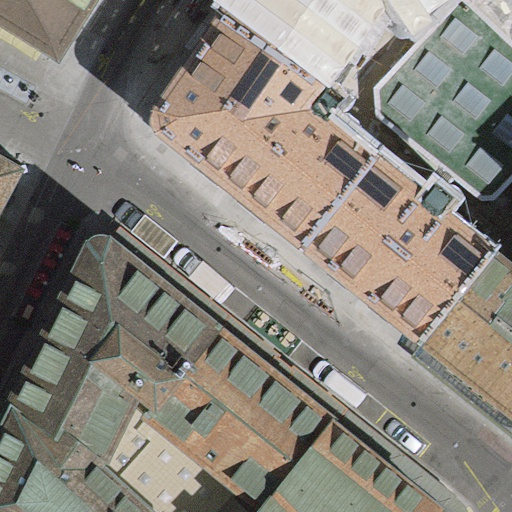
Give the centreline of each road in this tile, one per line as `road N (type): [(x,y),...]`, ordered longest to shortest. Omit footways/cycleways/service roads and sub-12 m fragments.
road 1 (residential): [(511,484),(130,182),(81,155)]
road 2 (residential): [(81,155),(0,324)]
road 3 (residential): [(168,0),(81,155)]
